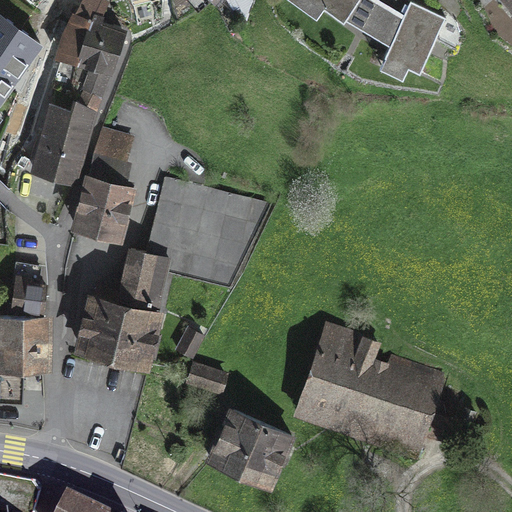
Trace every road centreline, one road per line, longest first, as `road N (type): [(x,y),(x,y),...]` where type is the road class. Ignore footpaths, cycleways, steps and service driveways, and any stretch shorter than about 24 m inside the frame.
road 1 (secondary): [(171,511),(50,461),(0,451)]
road 2 (track): [(404,511),(413,476),(439,458),(485,464),(511,490)]
